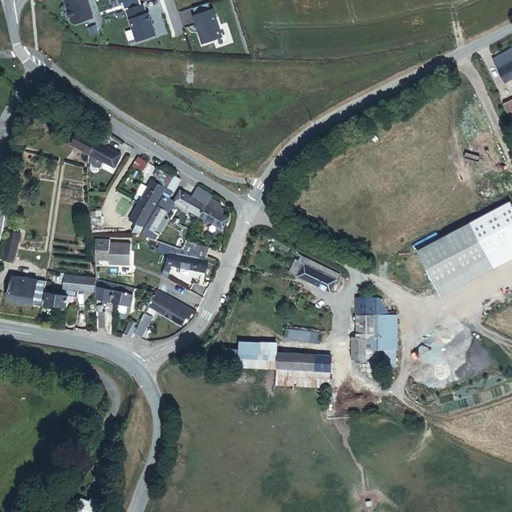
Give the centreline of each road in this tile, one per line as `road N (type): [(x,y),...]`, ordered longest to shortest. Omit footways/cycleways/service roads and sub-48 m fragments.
road 1 (unclassified): [(511,24),(314,131),(277,166),(249,210)]
road 2 (unclassified): [(12,20),(19,56),(249,210)]
road 3 (unclassified): [(43,511),(98,440),(115,396),(95,371),(0,349)]
road 4 (unclassified): [(249,210),(206,315),(181,342),(133,365)]
road 5 (secondary): [(133,365),(151,392),(159,433),(133,511)]
road 6 (secondary): [(0,329),(101,346),(133,365)]
